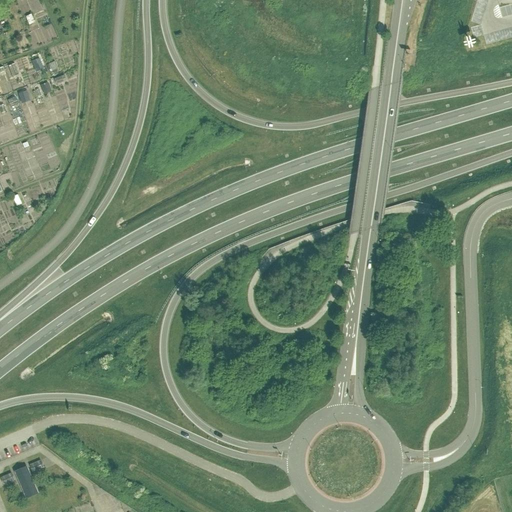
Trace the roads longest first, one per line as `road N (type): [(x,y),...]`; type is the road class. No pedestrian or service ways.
road 1 (primary): [(298,447),(253,447),(188,414),(164,361),(176,298),(208,265),(256,240),(511,153)]
road 2 (primary): [(0,372),(76,313),(201,239),(343,184),(511,134)]
road 3 (primary): [(511,100),(283,171),(200,206),(90,266),(0,330)]
road 4 (primary): [(511,83),(298,126),(248,121),(188,78),(166,32),(163,0)]
road 5 (primary): [(146,0),(143,109),(115,187),(79,239),(0,321)]
road 6 (secondary): [(403,0),(354,357)]
road 7 (unclassified): [(0,285),(62,233),(98,171),(121,0)]
road 8 (primary): [(0,406),(51,396),(99,401),(296,469)]
road 9 (tertiary): [(511,198),(483,212),(471,237),(475,414),(466,440),(449,454)]
